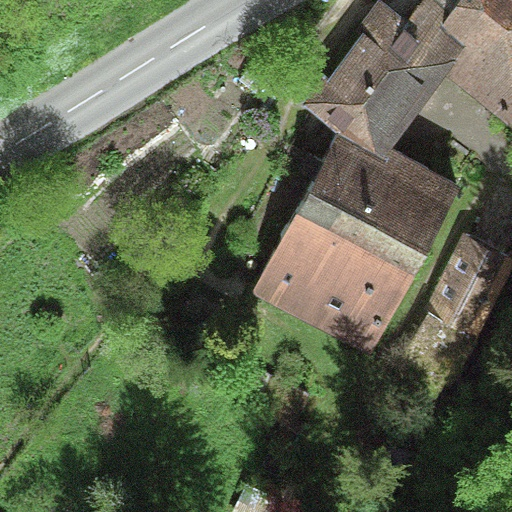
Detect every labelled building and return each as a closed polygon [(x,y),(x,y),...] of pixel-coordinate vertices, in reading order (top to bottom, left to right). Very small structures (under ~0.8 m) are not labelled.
[(342,118),(337,126),(371,144),(432,61),(511,126),(511,0),(460,0),(446,20),(422,0),(399,29),(377,12),(311,102),(342,118)] [(371,144),(337,126),(318,162),(306,156),(299,168),(311,174),(306,185),(294,179),(284,196),(296,203),(252,288),(368,347),(451,187),(371,144)] [(472,333),(508,260),(462,237),(426,310),(472,333)] [(291,423),(303,397),(252,374),(240,399),(291,423)] [(263,511),(269,501),(245,490),(234,511),(263,511)]
